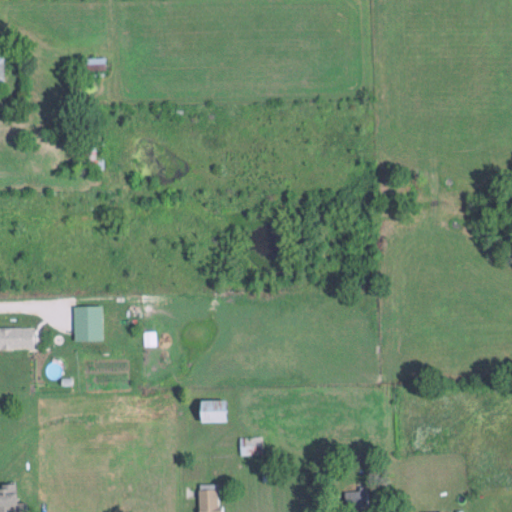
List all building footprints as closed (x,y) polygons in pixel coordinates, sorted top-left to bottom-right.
[(102,70),(102,57),(81,58),(82,71),(102,70)] [(85,169),(99,169),(99,115),(85,115),(85,169)] [(30,132),(0,132),(0,157),(30,158),(30,132)] [(99,342),(99,307),(71,307),(71,342),(99,342)] [(0,349),(30,350),(30,328),(0,328),(0,349)] [(221,401),(193,401),(193,424),(221,424),(221,401)] [(260,437),(238,437),(238,456),(260,456),(260,437)] [(24,511),(24,503),(13,503),(13,486),(0,485),(0,511),(24,511)] [(345,506),(364,506),(364,487),(345,487),(345,506)] [(194,511),(216,511),(214,489),(192,491),(194,511)] [(152,511),(153,498),(137,498),(137,511),(152,511)]
